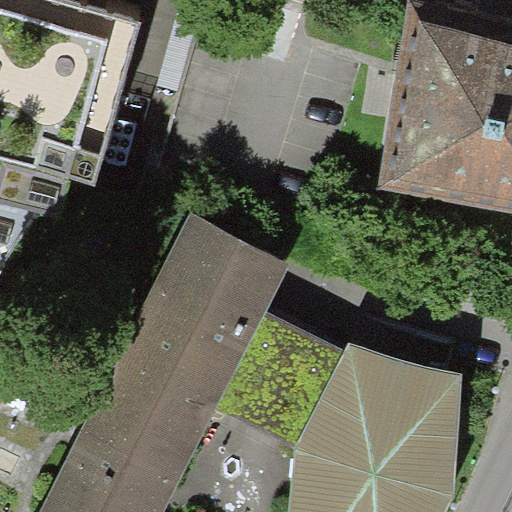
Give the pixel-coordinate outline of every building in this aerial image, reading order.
[(0,0),(0,159),(96,186),(141,24),(51,0),(0,0)] [(511,26),(506,25),(413,0),(411,0),(382,179),(511,201),(511,26)] [(271,310),(295,264),(188,210),(32,511),(167,511),(219,412),(271,310)] [(348,347),(271,310),(219,412),(291,448),(348,347)] [(464,377),(348,347),(291,448),(287,511),(436,511),(452,483),(464,377)]
